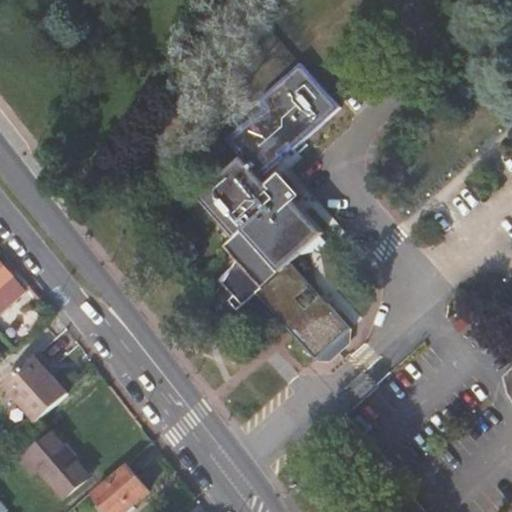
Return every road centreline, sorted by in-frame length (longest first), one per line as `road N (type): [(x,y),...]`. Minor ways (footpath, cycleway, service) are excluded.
road 1 (tertiary): [(277,511),(0,152)]
road 2 (tertiary): [(0,212),(243,511)]
